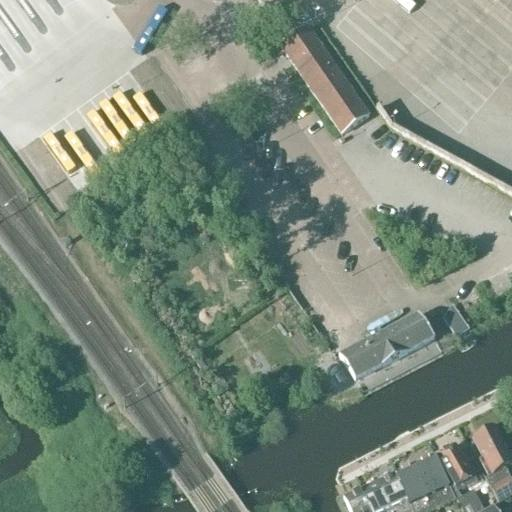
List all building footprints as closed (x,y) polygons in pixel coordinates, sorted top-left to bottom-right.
[(369,118),(307,30),(280,49),(341,138),(369,118)] [(443,321),(456,341),(469,333),(456,313),(443,321)] [(339,362),(355,384),(381,370),(383,374),(409,360),(407,357),(434,343),(418,319),(339,362)] [(511,466),(511,461),(496,431),(493,432),(489,430),(483,433),(483,438),(474,442),(480,453),(476,455),(489,479),(485,481),(499,506),(511,498),(511,483),(510,481),(506,483),(501,473),(511,466)] [(475,486),(455,448),(435,459),(452,490),(450,491),(461,511),(484,511),(474,493),(462,500),(459,495),(475,486)] [(450,491),(452,490),(435,459),(414,468),(429,500),(432,506),(441,502),(438,496),(450,491)] [(414,468),(395,477),(410,509),(429,500),(414,468)] [(395,477),(378,485),(390,511),(410,511),(409,509),(410,509),(395,477)] [(390,511),(378,485),(361,493),(369,511),(390,511)] [(369,511),(361,493),(343,501),(348,511),(369,511)]
